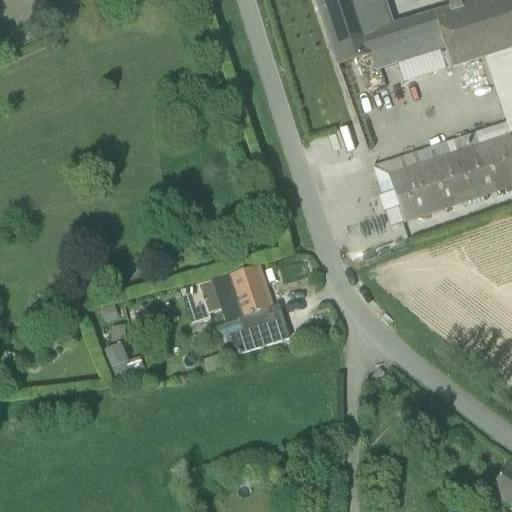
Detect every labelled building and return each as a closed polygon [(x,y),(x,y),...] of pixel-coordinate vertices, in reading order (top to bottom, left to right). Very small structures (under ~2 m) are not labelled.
[(314,0),(331,47),(365,36),(353,0),(314,0)] [(393,28),(384,0),(353,0),(365,36),(384,30),(393,28)] [(481,0),(433,16),(435,21),(500,0),(481,0)] [(451,70),(485,59),(511,50),(511,5),(510,0),(500,0),(435,21),(445,50),(451,69),(451,70)] [(396,66),(445,50),(435,21),(433,16),(393,28),(384,30),(390,50),(395,66),(396,66)] [(337,67),(370,57),(390,50),(384,30),(365,36),(331,47),(337,67)] [(395,66),(390,50),(370,57),(375,73),(395,66)] [(394,194),(399,208),(405,225),(511,188),(511,50),(485,59),(507,124),(374,169),(379,184),(379,183),(384,197),(394,194)] [(445,50),(396,66),(402,85),(451,69),(445,50)] [(385,212),(388,212),(399,208),(394,194),(384,197),(380,199),(385,212)] [(394,228),(405,225),(399,208),(388,212),(394,228)] [(239,320),(271,309),(258,270),(226,280),(226,281),(201,287),(180,294),(191,328),(210,322),(209,317),(222,313),(226,324),(239,320)] [(243,334),(244,335),(276,325),(275,324),(271,309),(239,320),(243,334)] [(237,357),(289,341),(282,321),(275,324),(276,325),(244,335),(243,334),(230,338),(237,357)] [(104,354),(117,384),(128,380),(122,366),(124,365),(117,348),(104,354)] [(122,366),(128,380),(141,374),(135,361),(124,365),(122,366)] [(489,488),(511,504),(511,468),(506,464),(489,488)]
